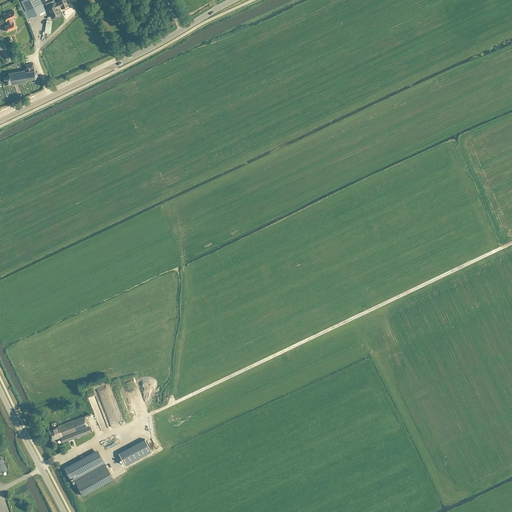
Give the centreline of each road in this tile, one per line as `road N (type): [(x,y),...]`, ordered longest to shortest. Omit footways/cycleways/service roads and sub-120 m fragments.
road 1 (track): [(511,243),(142,418)]
road 2 (tertiary): [(50,96),(234,0)]
road 3 (tertiary): [(63,511),(0,391)]
